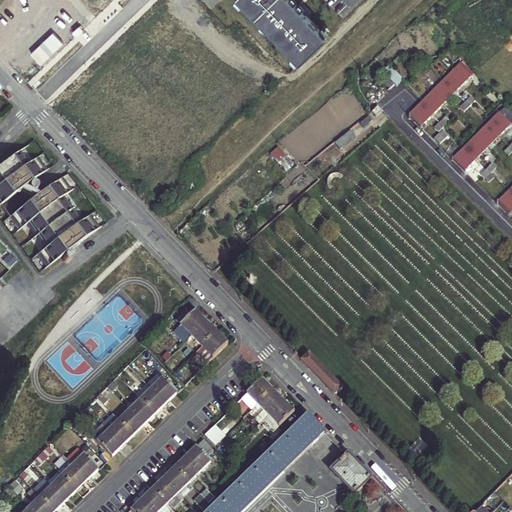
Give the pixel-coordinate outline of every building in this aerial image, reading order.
[(237,0),(299,63),(330,33),(297,0),(237,0)] [(456,67),(441,84),(451,94),(467,79),(470,75),(462,67),(459,65),(456,67)] [(365,96),(373,104),(377,100),(383,95),(389,90),(394,85),(396,87),(402,82),(388,67),(383,72),(384,74),(379,80),(373,85),(373,84),(367,89),(369,92),(365,96)] [(430,94),(441,105),(451,94),(441,84),(430,94)] [(430,94),(419,105),(430,116),(441,105),(430,94)] [(419,105),(408,116),(419,127),(430,116),(419,105)] [(382,112),(377,107),(370,113),(376,118),(382,112)] [(499,113),(496,116),(485,127),(496,138),(506,127),(510,124),(499,113)] [(368,115),(359,123),(363,128),(372,120),(368,115)] [(474,138),(485,149),(496,138),(485,127),(474,138)] [(349,131),(334,143),(339,150),(354,137),(349,131)] [(474,138),(463,149),(474,160),(485,149),(474,138)] [(474,160),(463,149),(453,160),(464,171),(474,160)] [(27,164),(17,152),(0,164),(0,203),(46,169),(37,157),(27,164)] [(61,177),(9,215),(20,227),(27,222),(45,247),(42,250),(52,261),(98,227),(89,215),(79,222),(61,197),(70,190),(61,177)] [(511,211),(511,197),(508,193),(497,204),(508,215),(511,211)] [(17,229),(20,227),(9,215),(8,216),(17,229)] [(45,266),(52,261),(42,250),(36,254),(45,266)] [(181,328),(191,339),(207,324),(196,313),(181,328)] [(202,349),(217,334),(207,324),(191,339),(202,349)] [(191,339),(181,328),(175,334),(185,345),(186,343),(191,339)] [(228,346),(217,334),(202,349),(197,353),(205,361),(204,362),(208,366),(228,346)] [(202,349),(191,339),(186,343),(197,354),(197,353),(202,349)] [(301,363),(308,371),(310,369),(327,387),(326,388),(334,396),(341,389),(308,355),(301,363)] [(151,390),(162,379),(157,375),(146,386),(151,390)] [(162,379),(151,390),(166,406),(177,395),(162,379)] [(115,386),(111,382),(105,387),(109,392),(115,386)] [(243,402),(254,413),(254,412),(275,393),(264,382),(243,402)] [(140,401),(151,390),(146,386),(135,396),(140,401)] [(166,406),(151,390),(140,401),(155,417),(166,406)] [(254,412),(264,423),(285,403),(275,393),(254,412)] [(105,401),(98,394),(94,398),(101,405),(105,401)] [(144,427),(155,417),(140,401),(129,411),(144,427)] [(285,403),(264,423),(263,424),(274,435),(296,415),(285,403)] [(144,427),(129,411),(124,406),(113,416),(118,422),(133,437),(144,427)] [(310,418),(211,511),(244,511),(326,434),(310,418)] [(108,432),(123,448),(133,437),(118,422),(108,432)] [(123,448),(108,432),(102,426),(91,437),(96,443),(112,459),(123,448)] [(217,427),(213,431),(223,442),(227,438),(217,427)] [(213,431),(206,437),(217,448),(223,442),(213,431)] [(38,453),(42,458),(49,450),(45,446),(38,453)] [(185,459),(200,474),(211,463),(196,448),(185,459)] [(67,461),(73,467),(84,456),(77,450),(66,460),(67,461)] [(38,453),(31,460),(35,464),(42,458),(38,453)] [(88,482),(99,471),(84,456),(73,467),(88,482)] [(334,473),(354,494),(355,495),(370,480),(349,458),(334,473)] [(175,469),(189,484),(200,474),(185,459),(175,469)] [(73,467),(67,461),(56,472),(58,473),(62,477),(77,493),(88,482),(73,467)] [(164,479),(179,495),(189,484),(175,469),(164,479)] [(58,473),(47,484),(51,488),(62,477),(58,473)] [(62,477),(51,488),(66,503),(77,493),(62,477)] [(173,499),(179,495),(164,479),(153,490),(168,505),(169,504),(173,509),(178,504),(173,499)] [(6,484),(9,488),(14,484),(10,480),(6,484)] [(36,495),(40,498),(51,488),(47,484),(45,482),(34,492),(36,495)] [(179,495),(183,498),(193,488),(189,484),(179,495)] [(57,511),(66,503),(51,488),(40,498),(53,511),(57,511)] [(142,500),(153,511),(168,511),(172,508),(168,505),(153,490),(142,500)] [(208,491),(202,497),(211,505),(216,500),(208,491)] [(29,509),(40,498),(36,495),(26,505),(29,509)] [(183,498),(179,495),(173,499),(178,504),(183,499),(183,498)] [(196,502),(205,511),(211,505),(202,497),(196,502)] [(53,511),(40,498),(29,509),(32,511),(53,511)] [(153,511),(142,500),(132,511),(133,511),(153,511)]
